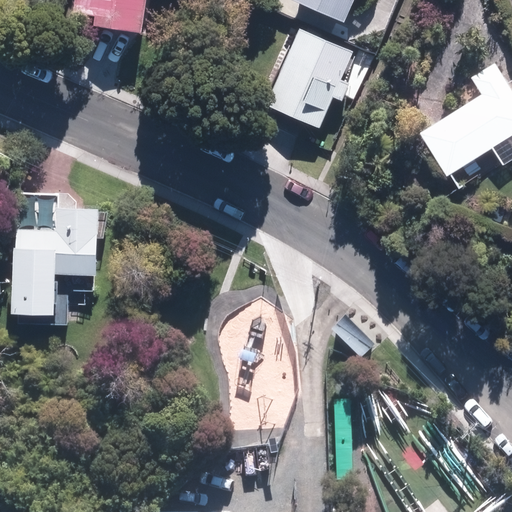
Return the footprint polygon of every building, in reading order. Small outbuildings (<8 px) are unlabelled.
[(92,26),(140,34),(144,0),(75,0),(74,13),(94,16),(92,26)] [(289,0),(341,23),(351,0),(289,0)] [(351,50),(298,28),(265,105),(320,127),(333,97),(340,100),(347,84),(338,80),(351,50)] [(511,159),(511,80),(509,83),(494,62),(470,77),(481,95),(437,122),(419,133),(445,177),(494,147),(505,164),(511,159)] [(14,244),(11,244),(8,308),(50,310),(52,270),(93,272),(95,205),(55,204),(54,228),(15,227),(14,244)] [(345,315),(331,329),(360,358),(374,344),(345,315)] [(358,445),(363,445),(363,457),(373,457),(373,445),(391,444),(390,402),(358,403),(358,445)]
